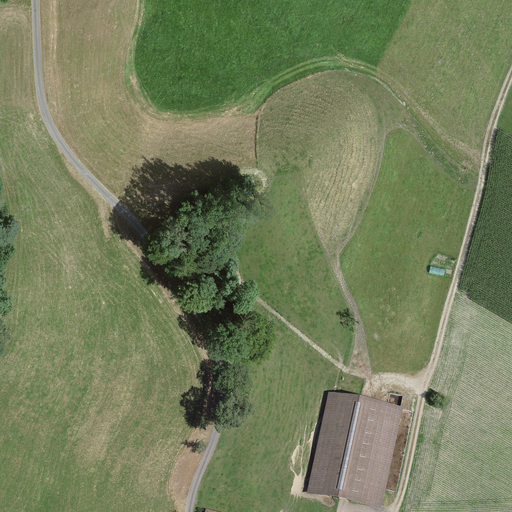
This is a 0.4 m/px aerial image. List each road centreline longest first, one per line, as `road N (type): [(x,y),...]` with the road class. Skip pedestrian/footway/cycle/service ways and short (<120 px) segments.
road 1 (track): [(35,0),(41,98),(51,129),(159,254),(217,354),(219,420),(189,511)]
road 2 (track): [(511,72),(395,511)]
